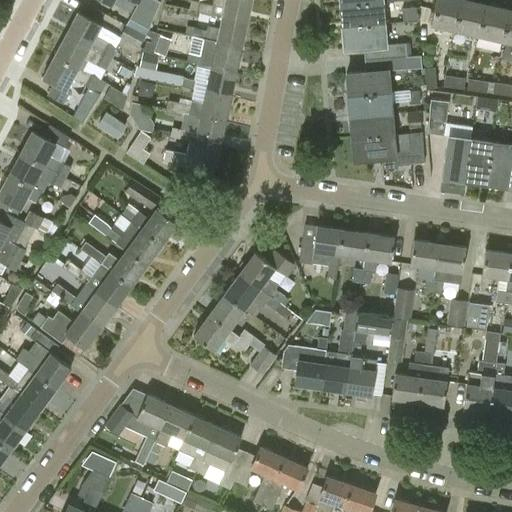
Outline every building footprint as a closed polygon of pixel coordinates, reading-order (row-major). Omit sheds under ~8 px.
[(105,0),(112,4),(114,0),(132,0),(145,7),(147,4),(150,6),(148,9),(154,12),(160,1),(157,0),(105,0)] [(212,0),(212,5),(191,0),(189,8),(210,12),(209,13),(222,16),(246,21),(250,0),(212,0)] [(382,0),(341,4),(343,25),(384,22),(382,0)] [(455,29),(461,0),(435,0),(430,23),(455,29)] [(470,0),(461,0),(455,29),(479,34),(486,4),(470,0)] [(510,9),(486,4),(479,34),(503,40),(510,9)] [(416,7),(401,8),(402,22),(417,21),(416,7)] [(511,9),(510,9),(503,40),(511,41),(511,9)] [(77,12),(66,34),(111,59),(112,58),(117,49),(95,36),(101,25),(77,12)] [(133,12),(126,25),(144,35),(151,21),(133,12)] [(222,16),(220,28),(207,25),(206,30),(186,26),(185,34),(204,38),(241,47),(246,21),(222,16)] [(385,44),(384,22),(343,25),(344,47),(385,44)] [(144,35),(126,25),(120,36),(138,46),(144,35)] [(66,34),(54,55),(105,83),(106,82),(88,72),(94,62),(110,70),(116,61),(112,58),(111,59),(66,34)] [(241,47),(204,38),(200,54),(188,52),(186,61),(211,66),(235,72),(241,47)] [(410,42),(385,44),(387,57),(411,55),(410,42)] [(105,83),(54,55),(43,77),(55,83),(49,94),(62,102),(76,79),(100,93),(105,83)] [(421,55),(411,55),(387,57),(387,62),(401,61),(401,69),(422,67),(421,55)] [(211,66),(206,91),(230,97),(235,72),(211,66)] [(424,67),(425,88),(436,87),(435,66),(424,67)] [(348,93),(390,90),(388,68),(346,72),(348,93)] [(465,78),(445,75),(444,86),(464,88),(465,78)] [(194,88),(196,79),(182,77),(181,86),(194,88)] [(488,81),(468,78),(467,88),(487,91),(488,81)] [(511,95),(511,84),(495,82),(493,93),(511,95)] [(104,99),(122,107),(128,93),(110,85),(104,99)] [(408,90),(409,103),(419,103),(418,89),(408,90)] [(391,111),(390,90),(348,93),(349,115),(391,111)] [(206,91),(203,103),(191,100),(190,105),(168,100),(166,109),(184,112),(184,113),(224,122),(230,97),(206,91)] [(430,99),(428,133),(445,134),(448,100),(430,99)] [(393,133),(391,111),(349,115),(351,136),(393,133)] [(409,128),(420,127),(418,111),(407,112),(409,128)] [(106,113),(99,124),(118,137),(125,126),(106,113)] [(224,122),(184,113),(181,128),(186,129),(184,138),(189,139),(189,140),(219,147),(224,122)] [(31,131),(20,152),(65,177),(66,177),(72,166),(50,154),(55,143),(63,147),(69,137),(49,124),(42,137),(31,131)] [(171,135),(184,138),(186,129),(181,128),(173,127),(171,135)] [(141,129),(126,151),(143,163),(150,153),(143,148),(151,136),(141,129)] [(393,133),(351,136),(353,159),(394,156),(394,157),(410,156),(410,163),(425,162),(422,131),(393,133)] [(465,180),(471,138),(449,135),(443,177),(465,180)] [(493,141),(471,138),(465,180),(486,183),(493,141)] [(219,147),(189,140),(186,153),(166,148),(163,161),(213,172),(219,147)] [(511,144),(493,141),(486,183),(508,186),(511,159),(511,144)] [(20,152),(9,174),(41,191),(42,192),(48,181),(66,190),(71,180),(66,177),(65,177),(20,152)] [(41,191),(9,174),(0,189),(0,197),(21,208),(27,196),(35,201),(41,191)] [(132,179),(125,190),(152,208),(160,197),(132,179)] [(156,208),(149,219),(129,203),(121,213),(131,221),(161,244),(176,223),(156,208)] [(30,210),(24,220),(46,232),(52,222),(30,210)] [(161,244),(131,221),(121,235),(94,213),(88,221),(126,250),(146,264),(161,244)] [(0,221),(0,249),(20,260),(27,249),(15,242),(27,222),(16,216),(10,227),(0,221)] [(316,224),(312,249),(301,247),(299,260),(328,264),(327,277),(335,278),(338,253),(342,228),(316,224)] [(342,228),(338,253),(364,256),(368,232),(342,228)] [(368,232),(364,256),(390,260),(393,235),(368,232)] [(432,291),(439,242),(413,238),(410,263),(419,264),(418,277),(426,278),(424,290),(432,291)] [(126,250),(119,259),(109,251),(105,255),(86,241),(81,248),(94,258),(131,285),(146,264),(126,250)] [(439,242),(432,291),(441,292),(443,280),(460,283),(465,246),(439,242)] [(255,251),(239,273),(302,318),(284,305),(289,299),(284,295),(285,294),(276,287),(278,284),(273,280),(280,270),(286,275),(295,263),(274,248),(266,259),(255,251)] [(20,260),(0,249),(0,276),(3,278),(4,277),(0,275),(0,262),(14,270),(20,260)] [(504,302),(511,252),(486,249),(482,273),(499,276),(495,301),(504,302)] [(131,285),(94,258),(84,270),(68,258),(62,266),(85,283),(86,283),(116,305),(131,285)] [(360,281),(362,268),(353,267),(352,280),(360,281)] [(372,270),(362,268),(360,281),(370,283),(372,270)] [(387,272),(383,293),(394,294),(397,273),(387,272)] [(302,318),(239,273),(224,294),(244,308),(245,308),(255,315),(264,303),(297,326),(302,318)] [(57,282),(51,290),(81,312),(101,326),(116,305),(86,283),(85,283),(76,296),(57,282)] [(397,287),(394,316),(410,319),(413,289),(397,287)] [(16,306),(16,309),(17,310),(25,315),(35,298),(25,291),(16,306)] [(51,291),(45,299),(55,306),(61,298),(51,291)] [(224,294),(209,314),(229,328),(244,308),(224,294)] [(450,297),(447,323),(464,325),(467,299),(450,297)] [(9,306),(0,301),(0,314),(4,317),(9,306)] [(468,306),(466,326),(478,327),(480,307),(468,306)] [(314,308),(310,320),(328,324),(331,312),(314,308)] [(81,312),(74,321),(59,309),(53,318),(48,314),(47,316),(39,311),(32,320),(79,355),(85,347),(85,348),(101,326),(81,312)] [(234,342),(244,350),(249,343),(239,335),(229,328),(209,314),(194,335),(214,350),(223,337),(233,344),(234,342)] [(391,318),(389,335),(390,336),(387,360),(403,362),(408,319),(410,319),(394,316),(394,318),(391,318)] [(427,327),(424,350),(417,401),(444,404),(447,380),(446,379),(448,366),(432,364),(437,328),(427,327)] [(244,328),(239,335),(249,343),(260,351),(264,346),(265,343),(244,328)] [(325,363),(327,336),(320,387),(346,390),(353,340),(354,329),(340,328),(336,364),(325,363)] [(71,368),(53,354),(59,346),(37,329),(30,337),(35,341),(28,350),(24,347),(15,358),(28,369),(29,368),(56,388),(71,368)] [(469,370),(468,382),(466,382),(463,407),(488,411),(496,361),(497,362),(500,331),(484,330),(481,359),(478,359),(477,371),(469,370)] [(320,387),(327,336),(318,335),(316,348),(288,345),(283,349),(281,366),(297,367),(294,383),(320,387)] [(353,340),(346,390),(372,394),(375,370),(376,359),(363,358),(364,355),(360,354),(362,341),(353,340)] [(249,365),(262,375),(277,355),(264,346),(260,351),(249,365)] [(409,361),(408,374),(395,372),(392,397),(417,401),(424,350),(415,349),(414,362),(409,361)] [(496,361),(488,411),(511,414),(511,375),(503,374),(504,362),(497,362),(496,361)] [(29,368),(28,369),(18,381),(0,366),(0,378),(10,386),(41,408),(56,388),(29,368)] [(41,408),(10,386),(0,399),(0,411),(5,415),(25,430),(41,408)] [(172,404),(148,393),(131,428),(146,434),(134,460),(144,464),(151,449),(172,404)] [(121,403),(106,423),(119,433),(125,424),(134,412),(121,403)] [(195,414),(172,404),(151,449),(156,452),(161,442),(166,445),(173,432),(184,437),(195,414)] [(184,437),(178,449),(193,456),(189,467),(197,471),(218,425),(195,414),(184,437)] [(5,415),(0,421),(0,442),(10,450),(25,430),(5,415)] [(242,436),(218,425),(197,471),(205,474),(209,463),(224,470),(218,483),(229,488),(233,479),(246,451),(237,447),(242,436)] [(0,442),(0,464),(10,450),(0,442)] [(246,451),(233,479),(244,484),(252,466),(264,472),(252,500),(261,505),(284,455),(261,444),(256,455),(246,451)] [(284,455),(261,505),(272,509),(284,481),(297,487),(307,466),(284,455)] [(84,497),(81,507),(69,502),(63,511),(92,511),(96,503),(98,504),(109,476),(93,468),(82,482),(77,494),(84,497)] [(164,478),(187,489),(191,482),(167,471),(164,478)] [(324,486),(318,502),(331,507),(329,511),(340,511),(350,484),(326,475),(323,486),(324,486)] [(187,489),(164,478),(163,480),(158,478),(153,488),(182,501),(187,489)] [(350,484),(340,511),(354,511),(355,510),(361,511),(368,511),(375,492),(350,484)] [(120,511),(134,511),(142,497),(131,491),(120,511)] [(198,511),(216,511),(220,505),(188,491),(182,505),(198,511)] [(142,497),(134,511),(147,511),(153,502),(142,497)] [(418,511),(420,505),(395,498),(391,511),(418,511)] [(314,511),(317,506),(306,502),(305,502),(301,511),(314,511)]
